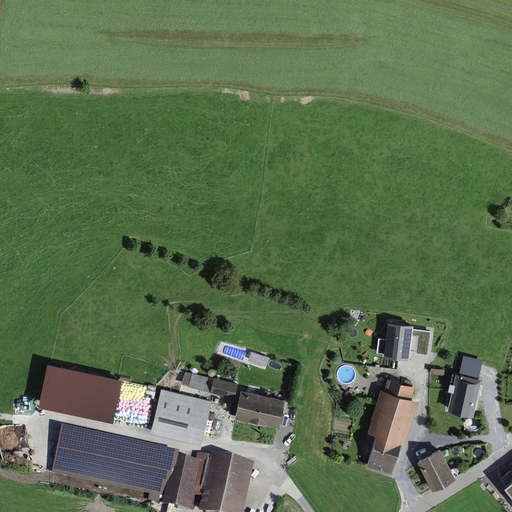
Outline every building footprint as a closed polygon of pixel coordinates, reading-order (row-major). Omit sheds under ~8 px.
[(429,340),(381,327),(374,354),(422,367),(429,340)] [(274,358),(253,351),(250,360),(270,367),(274,358)] [(122,381),(48,363),(39,400),(113,419),(122,381)] [(238,386),(185,372),(182,383),(235,398),(238,386)] [(482,381),(455,375),(449,408),(475,413),(482,381)] [(394,473),(418,399),(412,397),(415,387),(385,378),(368,431),(379,434),(369,465),(394,473)] [(236,416),(281,427),(287,399),(242,389),(236,416)] [(150,432),(202,444),(212,402),(160,390),(150,432)] [(191,510),(195,494),(204,496),(200,511),(243,511),(254,465),(199,454),(197,462),(178,457),(179,453),(63,428),(54,473),(151,494),(149,501),(191,510)] [(432,487),(454,476),(440,449),(418,461),(432,487)]
